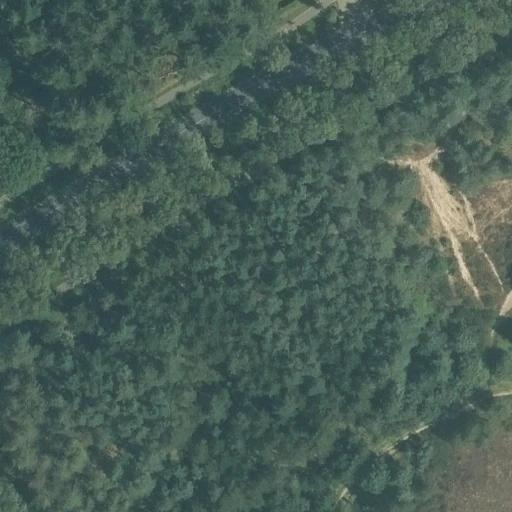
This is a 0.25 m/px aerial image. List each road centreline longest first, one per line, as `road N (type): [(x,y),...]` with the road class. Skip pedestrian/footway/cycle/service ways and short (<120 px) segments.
road 1 (secondary): [(0,245),(185,130),(431,0)]
road 2 (track): [(330,511),(363,463),(397,437),(485,392),(511,390)]
